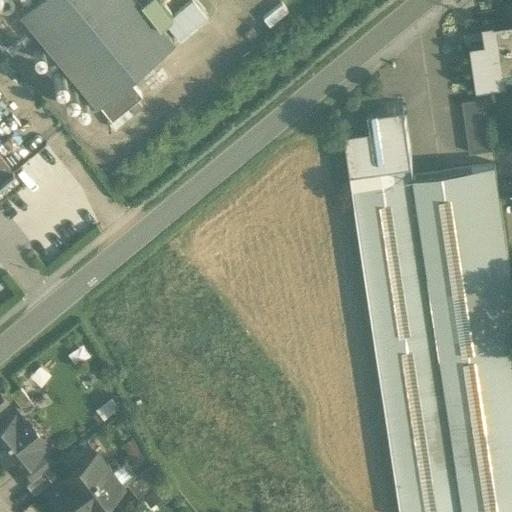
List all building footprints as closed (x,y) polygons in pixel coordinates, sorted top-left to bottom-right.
[(29,0),(18,10),(94,102),(97,101),(127,76),(172,39),(157,21),(182,0),(29,0)] [(484,39),(470,41),(476,86),(506,81),(504,66),(511,64),(511,18),(494,22),(492,13),(481,15),(484,39)] [(127,76),(97,101),(110,116),(140,91),(127,76)] [(484,96),(461,100),(469,151),(469,152),(492,149),(484,96)] [(402,99),(376,103),(377,109),(366,110),(368,120),(343,124),(344,136),(350,172),(349,172),(354,204),(355,204),(395,482),(458,473),(413,174),(402,99)] [(0,178),(12,169),(0,154),(0,178)] [(511,285),(494,162),(413,174),(458,473),(511,464),(511,285)] [(19,386),(10,394),(24,412),(33,404),(19,386)] [(40,446),(14,414),(0,425),(0,453),(12,469),(40,446)] [(96,451),(62,476),(72,490),(56,502),(64,511),(87,511),(122,486),(96,451)] [(150,461),(125,481),(137,496),(159,478),(150,461)] [(511,464),(458,473),(395,482),(399,511),(465,511),(511,505),(511,464)] [(44,469),(25,484),(32,492),(51,477),(44,469)]
